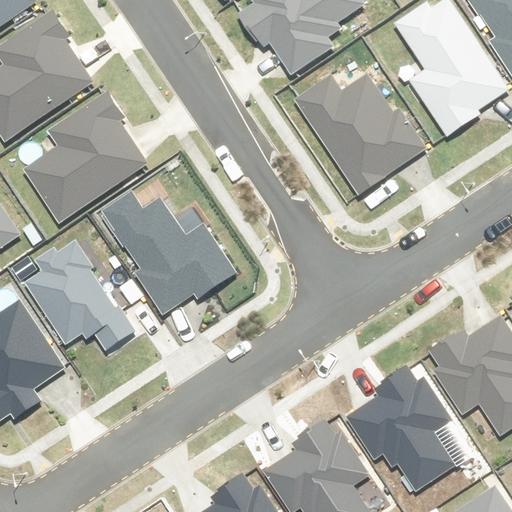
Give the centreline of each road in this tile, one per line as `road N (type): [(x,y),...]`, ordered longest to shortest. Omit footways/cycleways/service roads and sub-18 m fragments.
road 1 (residential): [(350,305),(31,511)]
road 2 (residential): [(137,0),(350,305)]
road 3 (residential): [(511,201),(350,305)]
